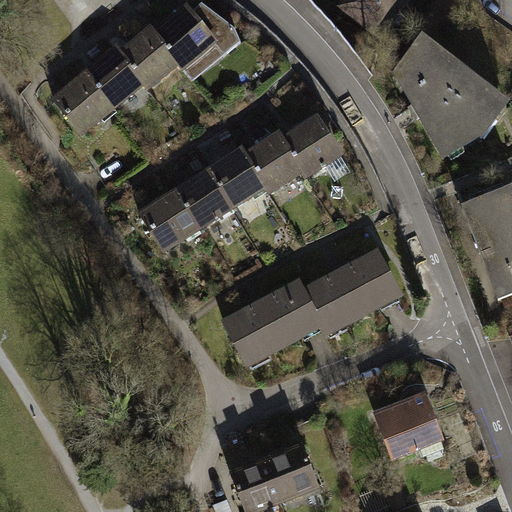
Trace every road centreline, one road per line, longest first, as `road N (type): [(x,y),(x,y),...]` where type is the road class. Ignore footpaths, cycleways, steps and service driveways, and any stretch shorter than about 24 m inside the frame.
road 1 (residential): [(0,84),(240,415)]
road 2 (residential): [(266,0),(320,54),(392,163),(460,333)]
road 3 (residential): [(460,333),(240,415)]
road 4 (residential): [(460,333),(511,464)]
